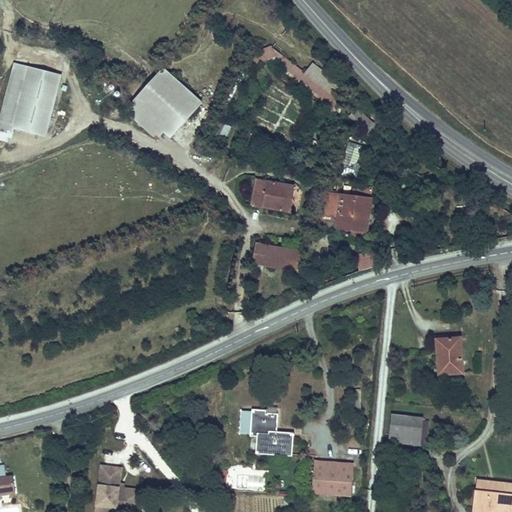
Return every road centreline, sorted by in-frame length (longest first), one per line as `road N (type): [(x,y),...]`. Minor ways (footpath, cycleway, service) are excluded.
road 1 (tertiary): [(511,252),(360,286),(119,393),(0,429)]
road 2 (secondary): [(348,50),(368,81),(411,118),(511,190)]
road 3 (secondary): [(511,173),(428,119),(348,50)]
